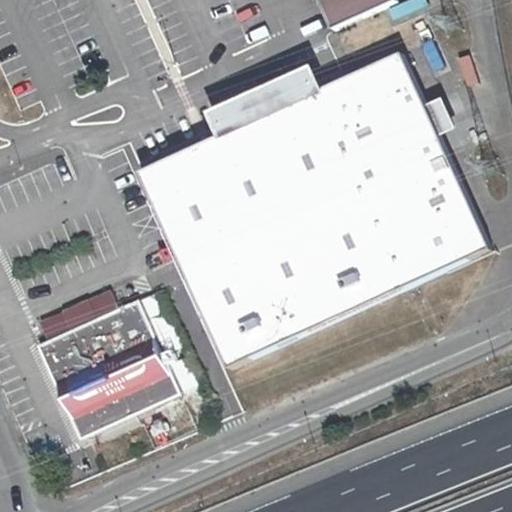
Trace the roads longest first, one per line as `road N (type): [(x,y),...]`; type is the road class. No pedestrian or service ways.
road 1 (unclassified): [(511,330),(104,511)]
road 2 (motorway): [(511,435),(315,511)]
